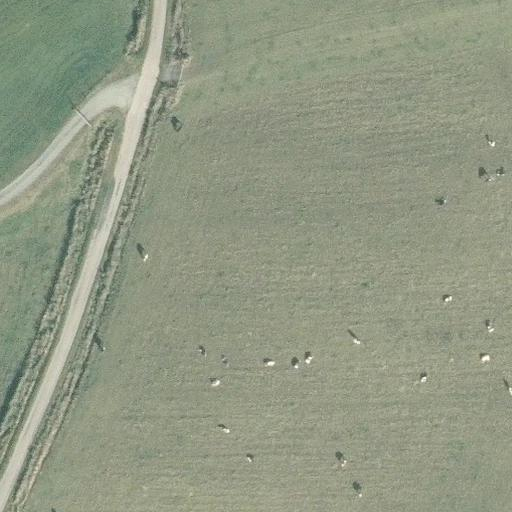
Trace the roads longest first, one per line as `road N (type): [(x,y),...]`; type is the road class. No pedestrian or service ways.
road 1 (unclassified): [(158,0),(133,133),(56,361),(0,495)]
road 2 (track): [(441,0),(294,26),(111,78),(24,175),(0,189)]
